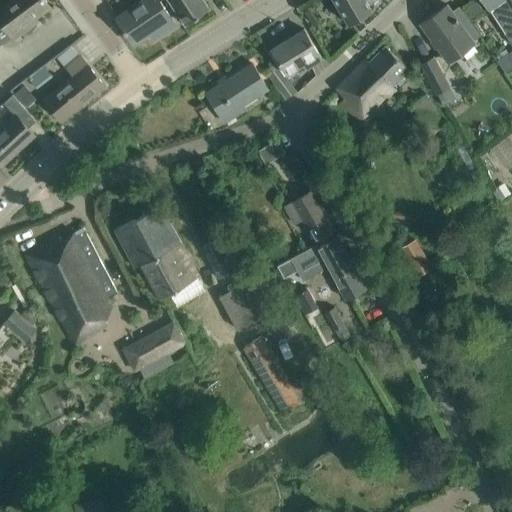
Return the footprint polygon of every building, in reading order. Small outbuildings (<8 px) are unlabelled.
[(30,20),(50,5),(46,0),(9,0),(0,7),(0,42),(0,43),(11,35),(13,38),(32,24),(30,20)] [(159,0),(140,0),(133,5),(117,16),(124,28),(123,28),(125,32),(127,31),(134,43),(158,27),(163,33),(176,24),(159,0)] [(169,0),(185,23),(209,7),(203,0),(169,0)] [(335,0),(350,23),(372,9),(368,2),(371,0),(335,0)] [(482,0),(489,9),(511,43),(511,5),(508,0),(482,0)] [(474,41),(447,3),(421,22),(448,60),(474,41)] [(307,67),(322,57),(304,28),(272,47),(288,72),(304,62),(307,67)] [(341,102),(364,120),(379,105),(376,102),(385,92),(389,95),(396,88),(393,85),(410,68),(386,44),(368,61),(365,59),(337,86),(346,96),(341,102)] [(74,74),(44,98),(49,104),(62,119),(105,84),(87,63),(86,63),(72,45),(58,56),(74,74)] [(449,85),(434,56),(421,62),(437,92),(449,85)] [(252,62),(206,91),(225,121),(245,108),(243,104),(268,87),(252,62)] [(278,66),(269,73),(286,96),(295,89),(278,66)] [(16,93),(27,105),(35,98),(25,86),(16,93)] [(426,93),(413,100),(431,132),(444,124),(426,93)] [(0,161),(2,163),(34,133),(28,126),(36,119),(13,94),(3,102),(15,115),(0,128),(0,161)] [(278,138),(259,149),(267,162),(286,151),(278,138)] [(454,150),(465,171),(476,165),(464,144),(454,150)] [(506,195),(500,185),(493,190),(499,200),(506,195)] [(312,188),(295,198),(285,204),(295,222),(302,217),(316,242),(336,229),(312,188)] [(166,201),(115,227),(124,245),(135,265),(141,262),(160,296),(184,283),(198,275),(199,274),(182,244),(168,219),(174,216),(166,201)] [(27,254),(38,272),(74,341),(105,322),(101,313),(111,305),(107,296),(117,291),(94,244),(84,226),(62,238),(60,235),(27,254)] [(203,245),(212,263),(220,277),(247,263),(234,238),(230,239),(227,233),(203,245)] [(303,278),(318,270),(328,264),(346,298),(349,297),(367,287),(337,233),(319,243),(291,256),(303,278)] [(433,265),(417,238),(394,251),(410,278),(433,265)] [(226,290),(219,294),(236,326),(265,311),(249,278),(238,284),(236,279),(227,283),(230,288),(226,290)] [(350,334),(334,305),(325,310),(340,339),(350,334)] [(36,327),(15,309),(5,321),(26,339),(36,327)] [(186,342),(174,321),(123,347),(135,369),(186,342)] [(261,334),(243,344),(285,412),(302,401),(290,382),(265,340),(261,334)] [(426,468),(432,479),(444,471),(438,461),(426,468)]
